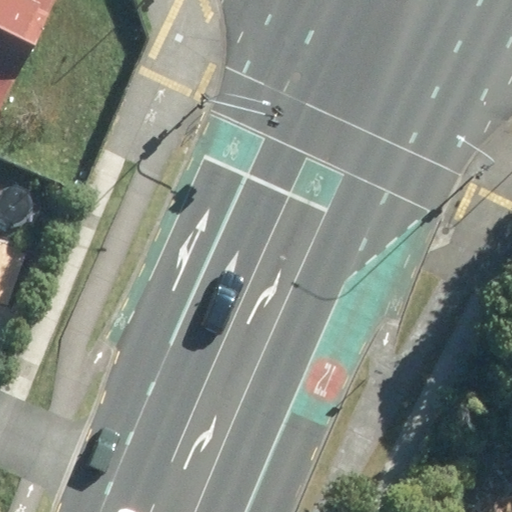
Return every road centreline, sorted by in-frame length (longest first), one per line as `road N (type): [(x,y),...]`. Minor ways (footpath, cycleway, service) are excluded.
road 1 (primary): [(482,0),(241,511)]
road 2 (primary): [(98,511),(329,0)]
